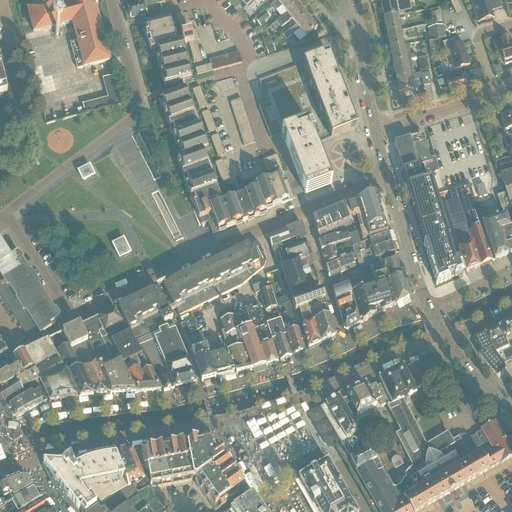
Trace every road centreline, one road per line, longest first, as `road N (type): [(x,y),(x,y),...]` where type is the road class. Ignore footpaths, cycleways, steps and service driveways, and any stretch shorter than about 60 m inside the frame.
road 1 (residential): [(3,213),(143,112),(112,0)]
road 2 (residential): [(155,273),(387,173)]
road 3 (residential): [(155,273),(75,314),(3,213)]
road 4 (residential): [(299,402),(445,338)]
road 5 (tertiary): [(430,306),(387,173)]
road 6 (tertiary): [(374,126),(342,0)]
road 7 (residential): [(365,511),(299,402)]
road 8 (residential): [(374,126),(494,93)]
